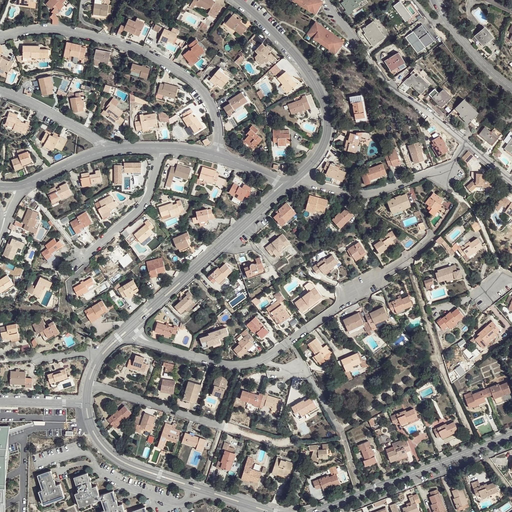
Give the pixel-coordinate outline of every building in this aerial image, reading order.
[(48,0),(49,1),(46,4),(52,9),(54,7),(55,5),(57,6),(61,10),(65,6),(63,3),(66,0),(48,0)] [(193,0),(191,4),(194,6),(195,4),(196,3),(201,6),(209,10),(215,1),(213,0),(193,0)] [(290,0),(312,13),(313,12),(317,14),(323,4),(319,2),(320,0),(319,0),(290,0)] [(364,0),(343,0),(345,1),(341,4),(350,16),(362,7),(359,4),(364,0)] [(92,13),(103,15),(107,15),(108,3),(94,1),(92,13)] [(401,1),(394,6),(407,21),(413,16),(407,8),(401,1)] [(473,14),(483,25),(489,20),(479,8),(473,14)] [(53,20),(53,25),(56,25),(59,25),(59,19),(56,15),(53,13),(50,17),(53,20)] [(246,28),(241,25),(238,22),(236,20),(231,15),(224,23),(230,29),(232,28),(240,35),(241,34),(246,28)] [(128,19),(126,27),(125,29),(125,30),(140,35),(144,25),(135,22),(128,19)] [(375,28),(377,26),(374,22),(363,29),(366,34),(365,35),(369,40),(373,46),(383,39),(375,28)] [(316,24),(309,34),(313,36),(312,38),(333,52),(334,51),(338,53),(344,44),(341,41),(342,40),(333,34),(330,38),(326,36),(329,32),(320,26),(320,27),(316,24)] [(423,25),(407,37),(418,52),(435,40),(423,25)] [(385,37),(377,26),(375,28),(383,39),(385,37)] [(484,26),(475,33),(482,43),(491,37),(484,26)] [(161,38),(169,41),(171,42),(174,43),(180,30),(173,27),(171,31),(165,29),(161,38)] [(185,53),(191,61),(193,62),(194,64),(199,59),(198,57),(204,51),(198,43),(196,39),(189,45),(191,48),(192,50),(190,51),(189,50),(185,53)] [(260,44),(261,43),(257,40),(252,46),(250,48),(254,50),(251,54),(253,58),(259,60),(261,57),(263,58),(266,54),(268,56),(271,52),(266,49),(266,50),(264,48),(265,46),(264,45),(263,44),(262,45),(260,44)] [(73,43),(66,42),(63,59),(82,62),(85,48),(80,47),(80,45),(73,43)] [(31,57),(31,59),(39,59),(39,57),(39,50),(39,47),(30,47),(22,47),(22,57),(31,57)] [(109,58),(110,53),(103,52),(96,50),(94,61),(98,62),(98,67),(106,69),(108,63),(111,63),(112,58),(109,58)] [(189,63),(191,61),(185,53),(183,55),(189,63)] [(241,57),(237,53),(231,60),(235,63),(241,57)] [(398,53),(386,61),(394,75),(406,68),(402,63),(404,62),(398,53)] [(4,70),(8,72),(12,63),(0,57),(0,66),(4,69),(4,70)] [(462,65),(457,60),(453,63),(458,69),(462,65)] [(138,66),(132,64),(131,72),(141,75),(140,78),(148,80),(150,69),(146,68),(146,66),(142,65),(138,64),(138,66)] [(410,74),(408,76),(411,81),(414,79),(415,81),(423,91),(432,84),(426,77),(428,75),(429,75),(425,70),(420,65),(415,68),(417,70),(411,75),(410,74)] [(212,77),(217,82),(220,85),(222,87),(232,78),(222,67),(212,77)] [(281,67),(274,74),(285,87),(293,80),(287,73),(281,67)] [(13,82),(18,72),(11,68),(6,79),(13,82)] [(52,91),(48,76),(38,78),(41,96),(47,94),(52,93),(52,91)] [(167,87),(164,86),(160,85),(157,94),(175,99),(178,88),(173,86),(167,84),(167,87)] [(446,96),(450,93),(445,89),(441,93),(436,88),(430,94),(442,106),(449,99),(446,96)] [(247,101),(244,98),(241,92),(228,102),(229,104),(233,110),(241,105),(245,102),(247,101)] [(82,108),(81,101),(80,97),(70,99),(72,114),(79,112),(83,111),(82,108)] [(469,103),(465,98),(450,113),(457,120),(461,116),(469,123),(477,115),(467,105),(469,103)] [(306,108),(303,99),(290,103),(293,113),(306,109),(306,108)] [(125,121),(120,117),(123,113),(116,108),(118,105),(112,101),(110,103),(108,106),(109,107),(108,109),(106,111),(105,112),(110,116),(117,121),(116,123),(118,125),(120,127),(125,121)] [(363,101),(353,103),(355,111),(356,119),(366,118),(363,101)] [(368,121),(364,101),(363,101),(366,118),(356,119),(357,123),(368,121)] [(467,105),(477,115),(479,113),(469,103),(467,105)] [(242,107),(241,105),(233,110),(229,104),(226,106),(232,114),(242,107)] [(229,117),(232,114),(226,106),(223,108),(226,113),(229,117)] [(196,122),(194,118),(191,114),(193,113),(191,109),(183,114),(185,118),(183,119),(188,127),(190,126),(194,133),(203,129),(198,120),(196,122)] [(160,122),(169,121),(168,112),(159,113),(160,122)] [(23,123),(24,121),(25,118),(18,115),(10,113),(6,126),(15,128),(14,131),(27,134),(28,133),(29,133),(32,124),(27,122),(27,124),(23,123)] [(154,123),(157,122),(156,114),(144,116),(144,121),(136,123),(137,131),(143,130),(143,131),(146,131),(149,130),(149,128),(148,124),(151,124),(151,125),(154,125),(154,123)] [(251,146),(251,145),(253,143),(256,146),(262,140),(256,134),(259,131),(252,125),(249,129),(250,129),(249,131),(247,133),(249,134),(248,136),(244,140),(251,146)] [(479,134),(486,139),(487,138),(493,143),(501,133),(495,128),(491,132),(485,127),(479,134)] [(286,141),(290,141),(290,133),(278,134),(278,131),(274,131),(274,141),(278,141),(278,143),(286,143),(286,141)] [(349,142),(347,142),(346,146),(345,149),(356,152),(360,138),(370,140),(372,134),(366,132),(358,133),(358,134),(351,133),(349,140),(349,142)] [(55,137),(54,136),(47,133),(44,141),(47,143),(47,144),(56,148),(56,147),(64,150),(69,139),(65,138),(61,136),(61,137),(56,135),(55,137)] [(432,147),(438,157),(443,153),(447,150),(442,141),(443,140),(441,137),(440,138),(438,135),(431,140),(434,145),(432,147)] [(419,142),(410,146),(413,153),(411,154),(414,164),(419,162),(425,161),(421,152),(421,151),(422,150),(419,142)] [(391,154),(385,156),(389,165),(392,164),(394,167),(397,165),(401,163),(395,148),(390,151),(391,154)] [(24,166),(27,164),(30,163),(33,162),(28,149),(19,152),(21,159),(13,162),(17,173),(25,170),(25,168),(24,166)] [(474,156),(470,152),(463,159),(467,163),(474,156)] [(328,170),(327,172),(334,175),(334,177),(343,181),(347,172),(339,169),(339,167),(328,162),(327,165),(325,169),(328,170)] [(369,183),(371,182),(370,180),(382,175),(386,174),(382,163),(368,169),(369,171),(365,172),(362,173),(366,184),(369,183)] [(123,165),(123,169),(124,172),(124,177),(132,177),(132,174),(141,173),(140,164),(123,165)] [(175,166),(174,170),(173,172),(168,171),(165,180),(170,181),(171,176),(185,181),(188,171),(175,166)] [(202,182),(211,185),(213,186),(216,176),(213,175),(214,174),(200,170),(197,181),(202,182)] [(91,184),(91,185),(101,184),(99,172),(95,173),(96,176),(89,177),(89,175),(85,175),(81,176),(82,180),(81,180),(81,186),(91,184)] [(483,173),(476,173),(477,179),(468,188),(473,193),(474,191),(478,187),(493,187),(492,178),(487,178),(487,179),(483,179),(483,178),(483,173)] [(58,199),(59,201),(71,196),(65,185),(58,188),(58,189),(57,190),(55,191),(54,189),(45,193),(50,202),(58,199)] [(246,193),(248,195),(250,190),(246,188),(242,186),(240,189),(232,185),(227,195),(233,198),(235,195),(237,196),(236,199),(241,202),(244,197),(246,193)] [(434,210),(438,204),(441,200),(432,193),(424,203),(428,206),(426,209),(429,211),(428,212),(432,216),(436,211),(434,210)] [(109,196),(98,203),(101,208),(97,210),(104,221),(108,218),(107,217),(109,216),(112,215),(111,213),(109,211),(114,207),(117,206),(114,201),(113,202),(109,196)] [(318,198),(309,196),(308,201),(317,203),(316,208),(325,210),(327,200),(318,198)] [(399,199),(398,197),(388,202),(393,212),(402,209),(404,212),(413,208),(407,196),(403,198),(402,197),(399,199)] [(167,208),(166,205),(162,206),(157,208),(161,220),(170,217),(170,215),(179,213),(178,211),(182,209),(179,200),(175,202),(176,205),(171,206),(167,208)] [(283,208),(279,212),(280,213),(278,215),(274,218),(283,227),(287,223),(285,220),(295,212),(288,204),(283,208)] [(340,215),(338,214),(333,219),(340,226),(345,221),(346,223),(354,216),(350,212),(347,208),(341,214),(340,215)] [(198,221),(207,218),(213,217),(211,209),(207,210),(207,209),(196,212),(197,217),(192,219),(193,224),(199,223),(198,221)] [(37,214),(27,210),(25,217),(22,224),(28,226),(26,231),(35,234),(39,224),(38,224),(39,221),(38,216),(37,215),(37,214)] [(297,214),(295,212),(285,220),(287,223),(297,214)] [(77,220),(69,224),(78,239),(83,236),(88,233),(85,228),(91,225),(84,213),(76,218),(77,220)] [(478,221),(471,228),(475,233),(481,230),(478,221)] [(140,242),(148,236),(153,232),(146,224),(140,229),(134,234),(140,242)] [(187,232),(172,238),(179,253),(190,249),(186,239),(190,238),(187,232)] [(382,240),(380,242),(374,246),(380,254),(388,248),(387,247),(393,242),(392,240),(394,239),(396,238),(391,232),(381,239),(382,240)] [(265,247),(267,251),(270,249),(273,253),(275,255),(289,244),(282,234),(273,241),(265,247)] [(151,239),(148,236),(140,242),(143,245),(151,239)] [(470,244),(469,243),(461,248),(467,257),(475,251),(475,253),(480,250),(484,247),(478,239),(472,243),(470,244)] [(22,244),(12,240),(9,244),(8,244),(5,250),(2,256),(12,261),(15,255),(19,257),(22,251),(19,250),(22,244)] [(46,250),(40,254),(49,264),(54,260),(52,257),(51,257),(50,256),(51,255),(52,257),(56,254),(55,252),(62,246),(58,242),(56,244),(53,240),(44,247),(46,250)] [(352,254),(355,259),(366,253),(359,243),(349,250),(352,254)] [(291,245),(289,244),(275,255),(276,257),(291,245)] [(122,251),(119,247),(118,246),(113,251),(108,255),(114,264),(118,261),(125,255),(122,251)] [(451,246),(447,250),(452,255),(455,252),(451,246)] [(366,253),(355,259),(356,262),(367,255),(366,253)] [(325,261),(324,260),(314,267),(318,273),(322,270),(324,272),(332,266),(333,268),(336,266),(339,264),(333,256),(327,260),(325,261)] [(245,268),(248,277),(254,274),(253,272),(265,267),(260,257),(258,258),(256,259),(258,263),(256,264),(255,263),(254,263),(253,263),(252,263),(251,265),(251,266),(245,268)] [(163,260),(147,265),(150,277),(157,275),(157,274),(166,272),(163,260)] [(218,271),(217,269),(209,277),(214,283),(217,280),(218,282),(223,277),(225,278),(233,271),(226,264),(223,267),(221,269),(218,271)] [(450,267),(436,272),(438,281),(446,278),(447,282),(456,279),(453,272),(456,271),(454,264),(450,265),(450,267)] [(254,274),(248,277),(249,279),(266,272),(265,267),(253,272),(254,274)] [(0,290),(7,290),(9,289),(9,288),(13,285),(7,276),(0,280),(0,290)] [(83,282),(80,284),(73,288),(77,296),(81,294),(88,290),(88,291),(96,287),(90,277),(86,280),(83,282)] [(430,288),(429,285),(433,284),(432,277),(423,280),(426,289),(430,288)] [(35,289),(32,288),(29,286),(26,293),(38,298),(42,290),(44,286),(49,289),(52,283),(40,278),(36,287),(35,289)] [(129,291),(136,287),(132,280),(118,289),(122,298),(125,296),(127,300),(133,297),(131,293),(129,291)] [(304,286),(309,292),(303,297),(304,299),(302,300),(297,305),(303,312),(310,305),(311,306),(317,301),(322,296),(314,284),(309,282),(304,286)] [(188,294),(175,306),(181,313),(185,309),(188,311),(196,304),(192,299),(195,296),(190,290),(188,292),(186,293),(188,294)] [(395,301),(390,304),(393,311),(396,309),(397,311),(405,308),(405,309),(414,305),(410,296),(403,300),(401,301),(400,299),(395,301)] [(103,301),(87,309),(89,312),(86,314),(89,320),(100,314),(108,310),(103,301)] [(279,301),(267,310),(277,323),(277,324),(278,325),(279,325),(280,325),(281,324),(286,321),(291,317),(279,301)] [(371,314),(376,324),(390,317),(385,307),(378,310),(371,314)] [(395,315),(395,316),(400,314),(406,311),(405,309),(405,308),(397,311),(396,309),(393,311),(395,315)] [(450,314),(449,313),(437,322),(444,330),(449,325),(455,320),(456,322),(456,321),(463,315),(461,312),(458,308),(452,313),(450,314)] [(344,321),(350,332),(365,324),(359,313),(352,317),(344,321)] [(101,317),(100,314),(89,320),(91,322),(101,317)] [(258,334),(260,337),(267,330),(256,317),(247,325),(254,333),(256,332),(258,334)] [(41,319),(32,325),(37,333),(40,332),(43,330),(47,337),(54,333),(55,335),(57,334),(59,332),(52,321),(48,324),(49,325),(45,328),(43,325),(44,324),(41,319)] [(481,333),(479,335),(476,338),(483,347),(498,334),(496,331),(499,328),(496,324),(492,320),(480,331),(481,333)] [(159,322),(156,331),(163,334),(163,336),(175,340),(179,327),(175,325),(174,327),(159,322)] [(3,335),(1,335),(2,339),(0,339),(0,340),(1,344),(12,342),(11,340),(11,339),(19,337),(16,324),(7,326),(8,331),(3,331),(3,335)] [(365,324),(350,332),(351,334),(366,327),(365,324)] [(55,335),(54,333),(47,337),(43,330),(40,332),(45,341),(55,335)] [(210,336),(208,336),(201,338),(204,348),(209,347),(214,345),(214,347),(222,344),(220,339),(224,338),(221,330),(210,334),(210,336)] [(255,340),(250,334),(240,342),(241,344),(240,345),(235,350),(241,357),(246,353),(250,349),(253,352),(254,353),(255,353),(256,353),(257,352),(257,351),(258,350),(258,349),(257,348),(252,342),(255,340)] [(326,355),(333,350),(332,349),(328,344),(324,346),(318,337),(314,340),(310,342),(318,353),(315,355),(320,361),(326,356),(326,355)] [(342,360),(347,371),(355,368),(354,366),(359,364),(359,363),(361,362),(357,353),(350,356),(342,360)] [(131,361),(130,368),(134,369),(135,366),(141,368),(140,370),(147,372),(148,365),(145,364),(146,358),(137,357),(136,362),(131,361)] [(53,374),(53,371),(47,373),(51,387),(57,385),(56,382),(68,378),(65,368),(60,369),(56,370),(57,373),(53,374)] [(25,384),(25,378),(25,372),(18,372),(11,372),(11,384),(18,384),(25,384)] [(220,394),(219,397),(223,398),(227,389),(226,388),(229,381),(227,381),(229,377),(222,374),(221,379),(217,379),(215,385),(213,391),(220,394)] [(164,379),(163,389),(176,392),(177,381),(171,380),(164,379)] [(486,388),(489,395),(493,394),(494,396),(501,393),(502,394),(506,393),(511,391),(507,381),(500,384),(498,385),(497,383),(486,388)] [(191,382),(186,397),(193,399),(193,401),(198,403),(203,386),(197,384),(191,382)] [(485,397),(489,395),(486,388),(474,393),(475,395),(473,395),(466,398),(470,408),(474,406),(479,404),(479,402),(486,399),(485,397)] [(247,394),(243,393),(241,402),(249,404),(249,405),(255,406),(254,408),(260,410),(261,406),(264,397),(260,396),(260,397),(255,396),(251,395),(247,394)] [(267,395),(265,394),(264,397),(261,406),(272,409),(280,412),(283,402),(268,397),(269,396),(267,395)] [(304,403),(303,402),(293,408),(297,414),(300,412),(302,416),(317,407),(312,399),(310,400),(307,402),(304,403)] [(119,414),(118,412),(109,421),(114,427),(116,426),(117,425),(119,426),(124,421),(125,422),(134,415),(127,407),(121,412),(119,414)] [(404,411),(391,416),(394,423),(400,420),(401,424),(409,420),(418,417),(414,409),(407,411),(405,412),(404,411)] [(140,433),(141,430),(142,428),(148,430),(151,431),(153,426),(156,417),(147,414),(143,423),(140,421),(136,432),(138,433),(140,433)] [(429,414),(423,416),(427,426),(433,424),(429,414)] [(442,435),(442,436),(449,433),(450,434),(454,432),(459,430),(455,421),(446,425),(445,426),(444,424),(435,428),(438,437),(442,435)] [(11,425),(0,424),(0,511),(4,511),(5,485),(8,483),(7,453),(11,425)] [(169,438),(179,441),(182,433),(178,432),(177,434),(172,432),(174,426),(167,424),(159,448),(162,449),(165,450),(168,439),(169,438)] [(201,439),(187,434),(184,441),(188,443),(188,444),(199,448),(198,450),(201,452),(204,453),(208,440),(202,438),(201,439)] [(365,449),(363,449),(367,459),(364,460),(367,466),(373,464),(378,461),(376,456),(370,441),(363,444),(365,449)] [(220,460),(217,467),(220,468),(222,468),(223,467),(231,470),(237,453),(234,452),(228,450),(230,446),(230,444),(226,442),(224,448),(226,449),(222,461),(220,460)] [(407,451),(411,449),(409,442),(397,447),(397,449),(388,452),(392,461),(397,459),(402,457),(401,455),(408,453),(407,451)] [(319,445),(310,446),(310,451),(315,451),(315,453),(314,454),(311,459),(312,459),(313,459),(318,460),(318,461),(319,462),(320,458),(323,458),(328,458),(328,453),(330,453),(329,444),(324,444),(324,450),(320,450),(319,445)] [(246,467),(243,476),(250,478),(249,479),(251,480),(256,481),(260,482),(263,472),(253,469),(256,459),(249,457),(246,467)] [(276,466),(274,471),(279,473),(279,472),(284,474),(284,475),(290,477),(294,463),(283,459),(282,463),(278,461),(276,466)] [(53,475),(54,474),(52,470),(39,475),(44,490),(40,491),(45,504),(48,503),(48,502),(53,500),(53,501),(57,500),(57,498),(62,497),(62,498),(66,497),(61,484),(58,485),(56,479),(54,480),(53,475)] [(89,477),(90,477),(89,473),(76,477),(80,492),(77,493),(81,506),(85,505),(84,504),(90,502),(91,503),(94,502),(93,500),(98,499),(99,500),(103,499),(106,510),(102,511),(126,511),(124,504),(120,505),(118,499),(116,500),(114,494),(116,494),(114,491),(101,495),(98,486),(94,487),(92,481),(90,482),(89,477)] [(323,486),(324,488),(331,486),(332,487),(341,484),(338,475),(331,477),(329,478),(328,476),(315,482),(317,488),(323,486)] [(475,482),(472,483),(477,495),(480,494),(482,497),(499,490),(495,482),(488,485),(487,483),(481,485),(479,480),(475,482)] [(456,498),(454,499),(458,506),(467,503),(464,497),(466,496),(460,482),(457,483),(453,485),(455,488),(453,489),(456,496),(456,498)] [(435,505),(433,506),(435,511),(438,511),(445,509),(443,503),(444,502),(439,488),(435,490),(431,491),(433,495),(431,496),(434,503),(435,505)] [(413,504),(405,507),(406,511),(420,511),(417,503),(422,501),(420,495),(415,496),(413,497),(411,498),(413,504)] [(389,505),(391,511),(398,511),(395,503),(389,505)]
